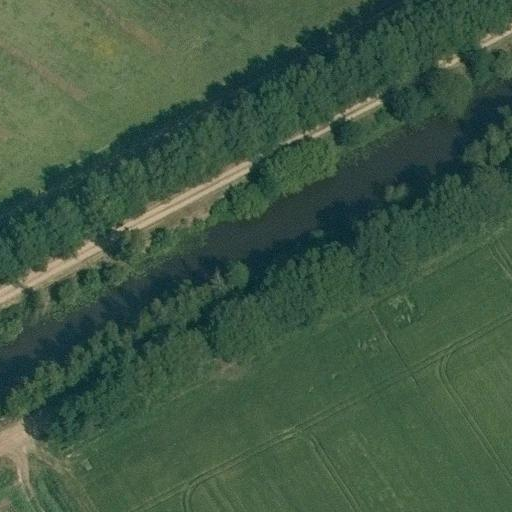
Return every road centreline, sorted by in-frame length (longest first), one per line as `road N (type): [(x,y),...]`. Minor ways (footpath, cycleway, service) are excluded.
road 1 (track): [(0,446),(511,169)]
road 2 (track): [(511,30),(0,302)]
